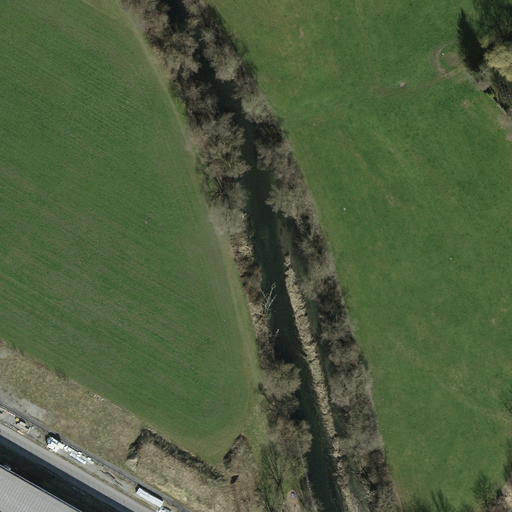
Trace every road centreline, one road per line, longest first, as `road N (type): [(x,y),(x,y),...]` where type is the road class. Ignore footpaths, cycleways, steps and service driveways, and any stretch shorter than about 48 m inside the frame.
road 1 (track): [(254,79),(276,111),(293,117),(356,94),(424,87),(511,37)]
road 2 (tertiary): [(0,428),(147,511)]
